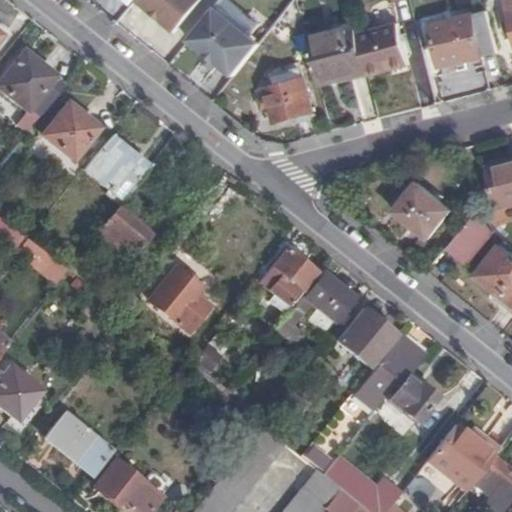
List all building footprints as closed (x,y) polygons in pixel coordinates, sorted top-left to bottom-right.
[(202,0),(138,0),(177,32),(202,0)] [(216,7),(189,41),(234,78),(262,43),(216,7)] [(442,67),(498,53),(488,11),(433,25),(442,67)] [(285,15),(270,33),(283,43),(298,24),(285,15)] [(366,67),(369,76),(410,65),(400,24),(358,35),(366,67)] [(308,39),(320,85),(341,79),(339,73),(366,67),(358,35),(356,27),(308,39)] [(29,109),(39,117),(63,87),(52,79),(54,76),(23,52),(0,80),(0,89),(27,111),(29,109)] [(320,85),(321,88),(369,76),(366,67),(339,73),(341,79),(320,85)] [(52,79),(63,87),(65,85),(54,76),(52,79)] [(315,115),(305,77),(268,87),(279,125),(315,115)] [(42,137),(82,169),(107,138),(67,106),(42,137)] [(82,169),(121,200),(145,169),(107,138),(82,169)] [(511,203),(511,161),(488,168),(499,207),(511,203)] [(430,237),(451,210),(418,185),(397,212),(430,237)] [(140,247),(148,235),(118,211),(98,235),(115,248),(123,239),(136,249),(139,246),(140,247)] [(477,211),(449,247),(462,258),(472,245),(479,250),(494,232),(477,211)] [(0,216),(0,240),(16,253),(27,239),(0,216)] [(27,239),(16,253),(55,285),(67,271),(27,239)] [(472,245),(462,258),(469,263),(479,250),(472,245)] [(511,302),(511,257),(499,248),(477,275),(511,302)] [(288,306),(314,273),(286,251),(260,283),(288,306)] [(187,331),(204,309),(193,300),(201,290),(198,288),(201,284),(194,278),(189,281),(184,277),(185,272),(180,269),(177,271),(171,267),(147,299),(187,331)] [(306,299),(343,328),(349,320),(339,311),(352,296),(325,274),(306,299)] [(141,304),(130,294),(117,311),(124,317),(129,320),(141,304)] [(369,367),(395,335),(364,311),(339,342),(369,367)] [(293,346),(304,333),(285,317),(274,330),(293,346)] [(411,375),(424,356),(402,338),(357,394),(376,409),(394,386),(398,390),(389,401),(415,422),(434,397),(420,386),(416,390),(401,378),(403,376),(411,375)] [(223,357),(208,345),(194,362),(209,374),(223,357)] [(0,407),(15,419),(37,390),(8,368),(0,378),(0,407)] [(244,398),(229,386),(221,394),(237,407),(244,398)] [(92,477),(112,453),(64,415),(45,439),(92,477)] [(230,511),(285,445),(262,427),(192,511),(230,511)] [(456,427),(431,457),(468,489),(472,484),(494,458),(467,436),(456,427)] [(476,427),(467,436),(494,458),(502,447),(476,427)] [(323,471),(332,460),(315,447),(305,459),(323,471)] [(342,453),(338,458),(378,490),(389,477),(385,474),(378,482),(342,453)] [(338,458),(323,476),(338,488),(367,511),(385,511),(404,490),(389,477),(378,490),(338,458)] [(511,470),(511,472),(494,458),(472,484),(492,500),(501,489),(510,498),(511,495),(511,470)] [(126,511),(148,511),(161,496),(118,461),(96,488),(126,511)] [(323,476),(316,471),(282,511),(319,511),(338,488),(323,476)] [(424,499),(433,486),(416,474),(407,487),(424,499)]
